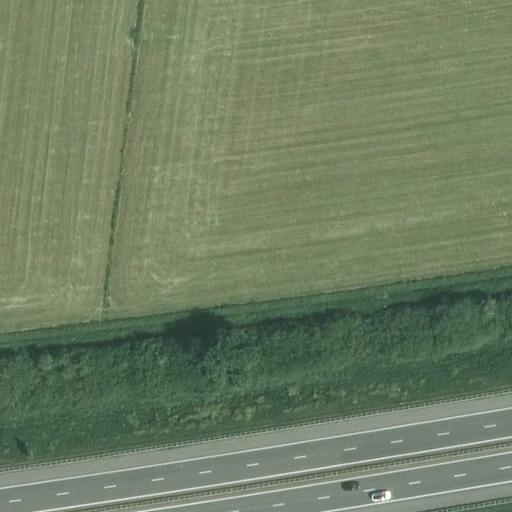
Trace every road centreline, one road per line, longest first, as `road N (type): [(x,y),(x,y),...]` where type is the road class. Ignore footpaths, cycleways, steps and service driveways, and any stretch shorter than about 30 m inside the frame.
road 1 (motorway): [(511,422),(0,502)]
road 2 (motorway): [(226,511),(511,465)]
